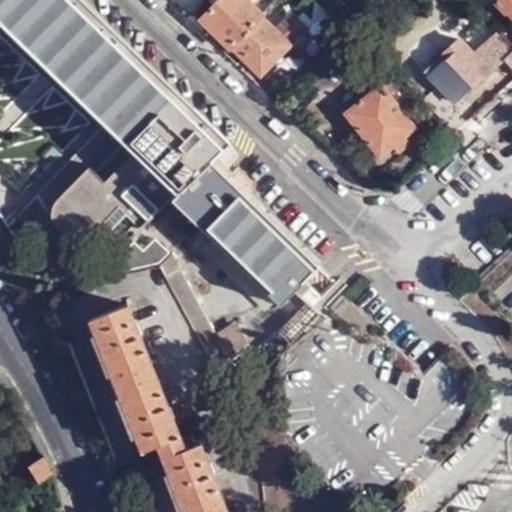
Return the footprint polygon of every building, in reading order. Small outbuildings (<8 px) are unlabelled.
[(104,236),(125,215),(139,229),(143,224),(170,200),(211,162),(230,144),(82,0),(0,0),(0,20),(104,123),(98,129),(20,208),(64,252),(92,224),(104,236)] [(220,0),(201,21),(230,49),(232,47),(261,17),(263,16),(247,0),(220,0)] [(511,0),(495,0),(511,17),(511,0)] [(260,76),(306,29),(288,11),(272,28),(261,17),(232,47),(260,76)] [(320,30),(324,34),(341,16),(338,13),(320,30)] [(324,34),(335,45),(352,28),(341,16),(324,34)] [(0,32),(98,129),(104,123),(0,20),(0,32)] [(326,54),(333,61),(361,37),(352,28),(335,45),(331,49),(326,54)] [(511,67),(511,46),(498,32),(486,44),(504,63),(506,62),(511,67)] [(342,69),(367,43),(361,37),(333,61),(342,69)] [(492,75),(460,40),(426,72),(455,103),(474,86),(477,89),(492,75)] [(380,158),(393,148),(405,139),(416,131),(390,98),(396,92),(389,83),(346,115),(380,158)] [(405,139),(393,148),(399,156),(411,147),(405,139)] [(170,200),(173,203),(279,305),(317,266),(211,162),(170,200)] [(160,264),(170,253),(154,237),(147,244),(151,266),(160,264)] [(119,272),(151,266),(147,244),(142,249),(132,239),(116,256),(119,272)] [(160,264),(166,274),(179,266),(170,253),(160,264)] [(215,364),(228,357),(215,333),(179,266),(166,274),(215,364)] [(154,449),(183,438),(132,307),(88,324),(94,339),(91,340),(106,380),(109,378),(113,388),(117,399),(114,400),(130,442),(135,440),(141,454),(154,449)] [(228,357),(247,343),(234,318),(215,333),(228,357)] [(183,438),(154,449),(165,476),(162,477),(176,511),(229,511),(201,445),(188,450),(183,438)] [(38,482),(52,474),(41,457),(28,467),(38,482)]
